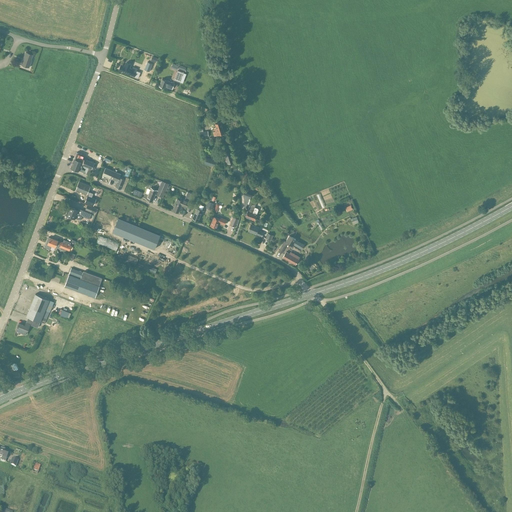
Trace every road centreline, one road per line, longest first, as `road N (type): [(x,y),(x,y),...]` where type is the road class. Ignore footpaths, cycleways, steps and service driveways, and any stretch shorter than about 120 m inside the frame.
road 1 (primary): [(9,396),(312,293)]
road 2 (unclassified): [(312,293),(268,255),(62,165)]
road 3 (track): [(232,238),(241,179),(221,118),(98,67)]
road 4 (primary): [(312,293),(511,205)]
road 5 (unclassified): [(0,328),(62,165)]
road 6 (track): [(301,280),(247,289),(146,247)]
road 7 (track): [(318,299),(394,400)]
